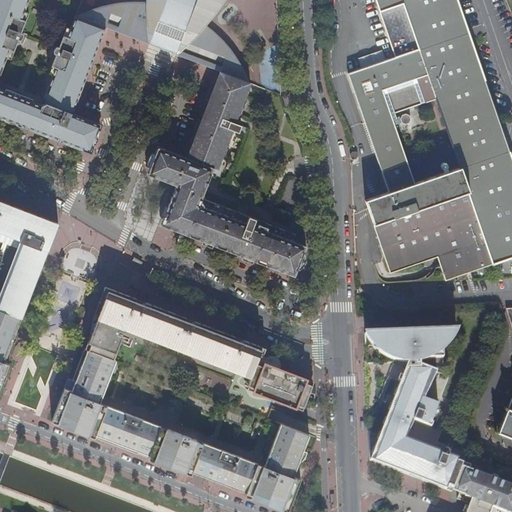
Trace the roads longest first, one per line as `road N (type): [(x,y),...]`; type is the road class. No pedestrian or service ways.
road 1 (residential): [(80,211),(111,132),(105,105),(121,67),(134,62),(176,78),(182,91),(166,132),(144,145),(112,230)]
road 2 (tertiary): [(339,333),(333,169),(307,87),(302,0)]
road 3 (residential): [(0,417),(259,511)]
road 4 (residential): [(112,230),(290,338)]
road 5 (tertiary): [(349,511),(340,353)]
road 6 (residential): [(511,456),(484,425),(511,354)]
